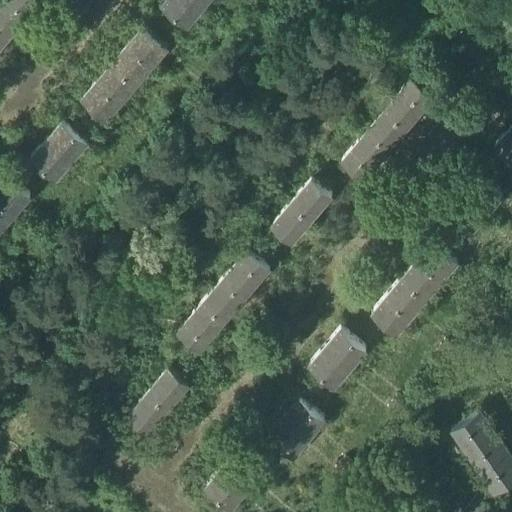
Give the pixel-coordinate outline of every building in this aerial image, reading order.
[(33,0),(0,0),(0,6),(17,21),(35,1),(33,0)] [(202,3),(198,0),(162,0),(161,1),(186,22),(202,3)] [(449,35),(403,0),(368,0),(435,52),(449,35)] [(0,6),(0,40),(17,21),(0,6)] [(167,43),(143,22),(128,40),(152,61),(167,43)] [(152,61),(128,40),(112,59),(137,79),(152,61)] [(137,79),(112,59),(97,77),(121,97),(137,79)] [(432,92),(411,74),(393,95),(415,113),(432,92)] [(121,97),(97,77),(82,95),(106,115),(121,97)] [(415,113),(393,95),(376,116),(398,134),(415,113)] [(398,134),(376,116),(359,137),(380,155),(398,134)] [(87,137),(63,117),(47,136),(71,156),(87,137)] [(511,127),(510,125),(493,145),(511,160),(511,127)] [(71,156),(47,136),(31,155),(55,175),(71,156)] [(380,155),(359,137),(341,157),(363,175),(380,155)] [(503,190),(478,169),(462,189),(486,210),(503,190)] [(29,192),(5,171),(0,177),(0,198),(13,210),(29,192)] [(312,175),(292,198),(311,214),(331,191),(312,175)] [(486,210),(462,189),(445,208),(469,229),(486,210)] [(0,225),(13,210),(0,198),(0,225)] [(292,198),(270,224),(289,240),(311,214),(292,198)] [(457,257),(433,236),(418,254),(442,275),(457,257)] [(270,263),(249,245),(231,266),(252,284),(270,263)] [(442,275),(418,254),(402,272),(427,293),(442,275)] [(252,284),(231,266),(213,287),(234,305),(252,284)] [(427,293),(402,272),(387,290),(411,311),(427,293)] [(234,305),(213,287),(195,307),(216,325),(234,305)] [(411,311),(387,290),(371,308),(396,329),(411,311)] [(195,307),(177,328),(198,346),(216,325),(195,307)] [(366,345),(342,324),(325,343),(349,364),(366,345)] [(349,364),(325,343),(308,361),(333,383),(349,364)] [(169,363),(148,388),(167,404),(188,379),(169,363)] [(148,388),(128,412),(147,428),(167,404),(148,388)] [(324,415),(300,394),(284,413),(308,434),(324,415)] [(479,406),(451,425),(466,446),(493,427),(479,406)] [(284,413),(267,432),(291,453),(308,434),(284,413)] [(23,423),(0,449),(0,482),(39,436),(23,423)] [(493,427),(466,446),(480,467),(508,448),(493,427)] [(262,467),(238,446),(221,465),(245,486),(262,467)] [(511,453),(508,448),(480,467),(495,488),(511,476),(511,453)] [(245,486),(221,465),(204,485),(228,505),(245,486)] [(146,511),(92,467),(78,483),(112,511),(146,511)] [(487,511),(491,508),(475,496),(462,511),(487,511)]
